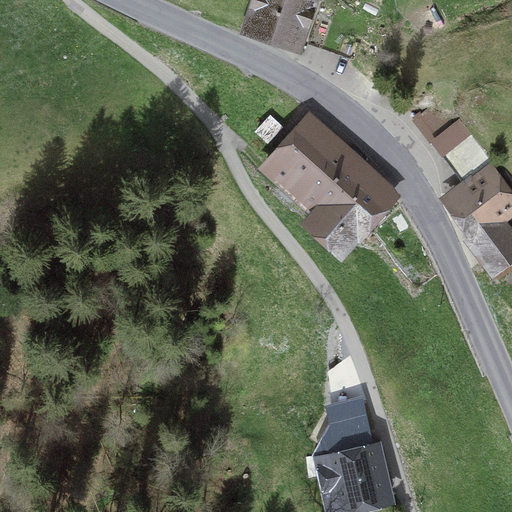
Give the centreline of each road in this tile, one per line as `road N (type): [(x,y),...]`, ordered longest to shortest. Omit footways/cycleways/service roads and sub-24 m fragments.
road 1 (track): [(73,0),(214,133),(337,321),(400,511)]
road 2 (tertiary): [(125,0),(275,68),(364,130),(425,211),(511,401)]
